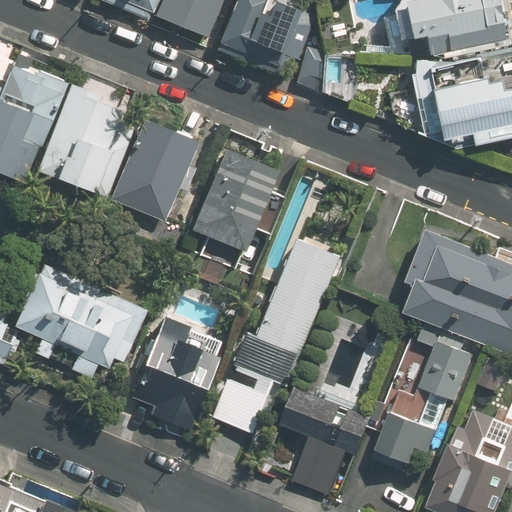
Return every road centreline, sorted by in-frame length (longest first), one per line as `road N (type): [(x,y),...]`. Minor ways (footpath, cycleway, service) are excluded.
road 1 (residential): [(511,207),(2,0)]
road 2 (residential): [(180,493),(0,418)]
